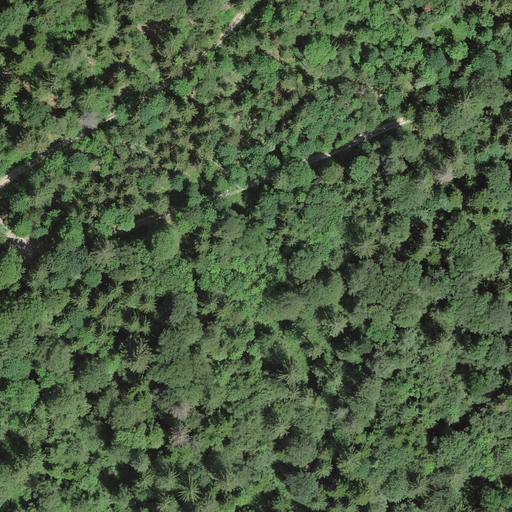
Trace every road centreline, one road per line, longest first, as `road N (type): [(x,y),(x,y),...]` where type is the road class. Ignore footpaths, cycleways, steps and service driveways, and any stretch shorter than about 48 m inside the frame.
road 1 (track): [(511,63),(457,79),(285,170),(66,249),(21,252),(0,229)]
road 2 (track): [(0,203),(23,154),(173,76),(229,40),(270,0)]
